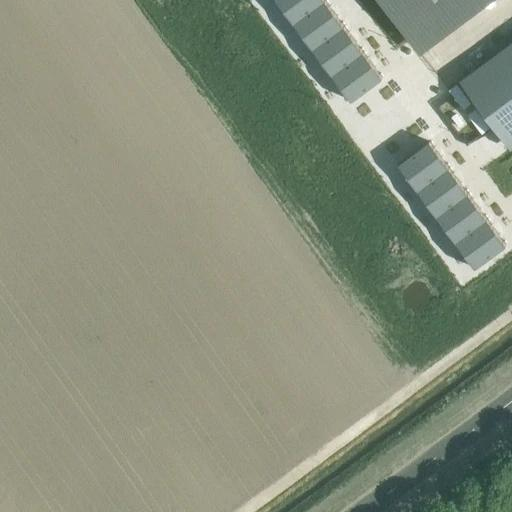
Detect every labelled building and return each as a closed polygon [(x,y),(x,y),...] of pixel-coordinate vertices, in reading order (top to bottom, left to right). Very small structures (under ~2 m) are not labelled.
[(316,0),(312,4),(322,17),(344,0),(316,0)] [(356,0),(344,0),(322,17),(331,31),(362,8),(356,0)] [(377,0),(408,40),(460,0),(377,0)] [(362,8),(331,31),(341,44),(372,21),(362,8)] [(372,21),(341,44),(351,58),(382,35),(372,21)] [(382,35),(351,58),(361,71),(392,48),(382,35)] [(511,43),(462,81),(511,146),(511,43)] [(392,48),(361,71),(371,85),(402,62),(392,48)] [(446,122),(416,144),(425,157),(456,135),(446,122)] [(456,135),(425,157),(435,171),(466,148),(456,135)] [(466,148),(435,171),(445,184),(476,162),(466,148)] [(476,162),(445,184),(455,198),(486,175),(476,162)] [(486,175),(455,198),(465,211),(496,189),(486,175)] [(496,189),(465,211),(475,225),(506,202),(496,189)] [(511,210),(506,202),(475,225),(485,238),(511,218),(511,210)] [(511,218),(485,238),(495,252),(511,239),(511,218)]
